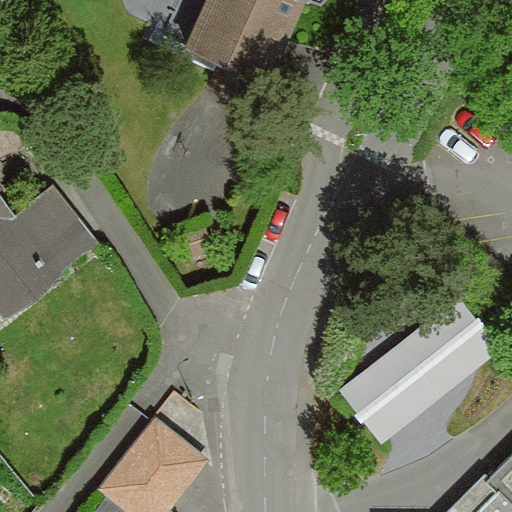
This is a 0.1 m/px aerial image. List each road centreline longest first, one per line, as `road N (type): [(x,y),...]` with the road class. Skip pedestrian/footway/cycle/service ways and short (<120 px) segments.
road 1 (residential): [(0,44),(194,337),(273,365)]
road 2 (residential): [(335,201),(377,161),(450,0)]
road 3 (residential): [(393,0),(331,136),(335,201)]
road 4 (residential): [(335,201),(273,365)]
road 5 (residential): [(273,365),(272,511)]
road 6 (unknown): [(377,161),(419,154),(511,190)]
